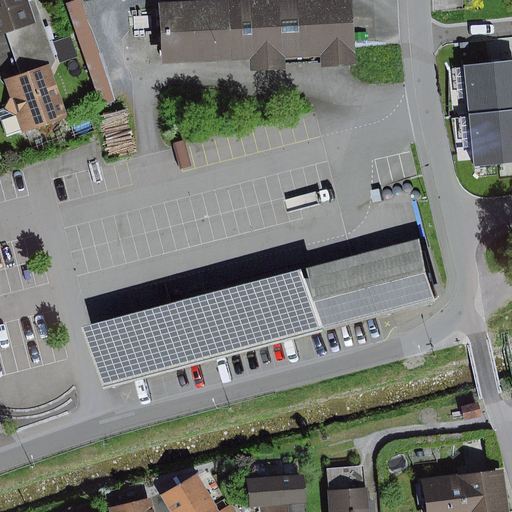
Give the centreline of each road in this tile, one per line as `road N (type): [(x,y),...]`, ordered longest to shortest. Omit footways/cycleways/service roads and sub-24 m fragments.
road 1 (residential): [(0,461),(387,354),(440,327),(469,288)]
road 2 (residential): [(511,459),(469,288)]
